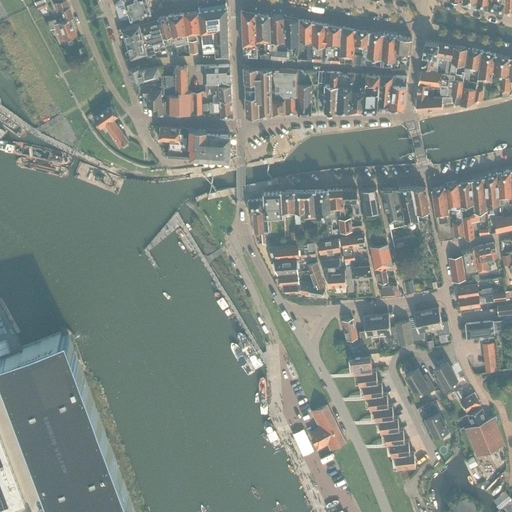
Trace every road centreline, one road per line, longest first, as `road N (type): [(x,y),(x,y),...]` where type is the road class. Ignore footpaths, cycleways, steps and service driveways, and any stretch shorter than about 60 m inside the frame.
road 1 (unclassified): [(287,310),(239,227),(238,124)]
road 2 (residential): [(435,459),(394,375),(395,360),(407,350),(429,355),(458,345)]
road 3 (unclassified): [(386,511),(312,353)]
road 4 (unclassified): [(238,124),(410,116)]
road 5 (residential): [(257,189),(424,175)]
road 6 (residential): [(137,124),(111,91),(73,0)]
road 7 (unclassified): [(234,0),(238,124)]
